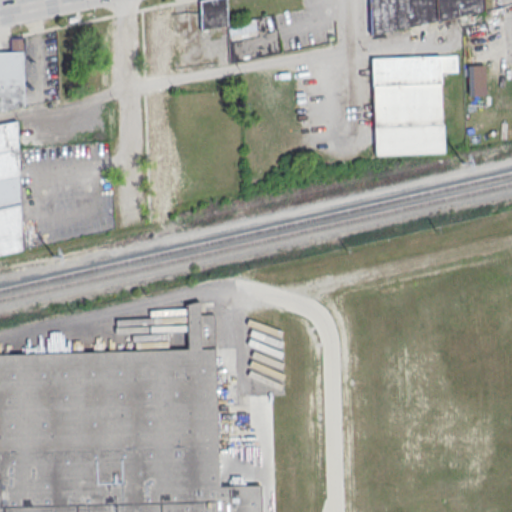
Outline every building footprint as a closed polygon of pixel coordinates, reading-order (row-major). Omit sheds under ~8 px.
[(198,0),(200,28),(228,27),(226,0),(198,0)] [(368,0),(482,0),(483,12),(369,34),(368,0)] [(142,9),(144,77),(173,77),(171,8),(142,9)] [(0,52),(22,51),(24,107),(0,111),(0,52)] [(370,59),(374,156),(443,153),(439,56),(370,59)] [(467,66),(484,65),(485,96),(468,97),(467,66)] [(167,218),(164,90),(146,90),(150,218),(167,218)] [(0,124),(16,121),(21,250),(0,254),(0,124)] [(0,511),(0,353),(185,348),(184,303),(198,303),(198,315),(211,315),(217,489),(258,487),(258,511),(0,511)]
